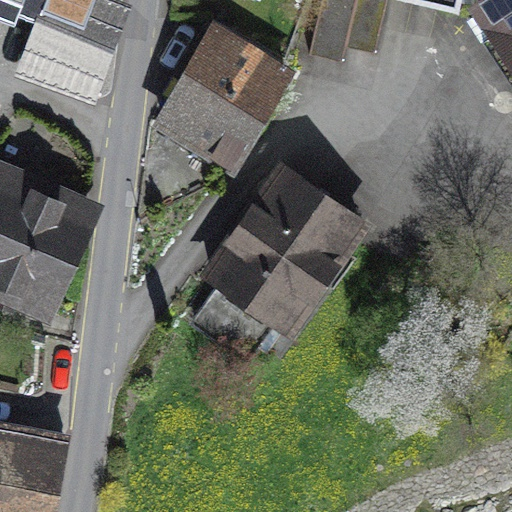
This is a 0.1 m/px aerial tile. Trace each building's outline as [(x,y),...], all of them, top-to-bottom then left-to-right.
[(124,23),(72,0),(0,0),(0,47),(22,57),(17,84),(84,113),(124,23)] [(511,0),(483,0),(511,44),(511,0)] [(286,66),(211,24),(159,117),(234,159),(286,66)] [(88,198),(0,162),(0,284),(45,303),(88,198)] [(340,225),(271,180),(214,268),(282,313),(340,225)] [(47,511),(62,435),(0,422),(0,511),(47,511)]
